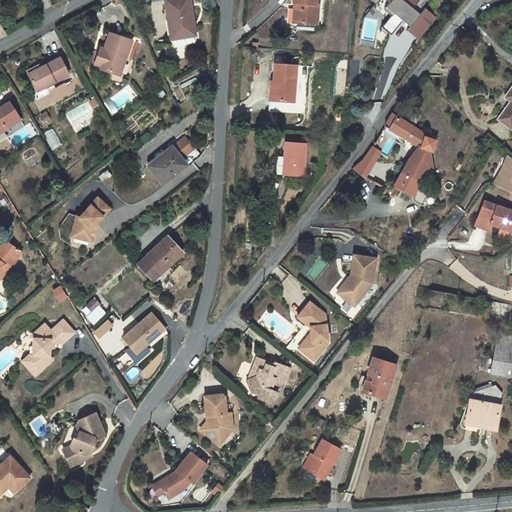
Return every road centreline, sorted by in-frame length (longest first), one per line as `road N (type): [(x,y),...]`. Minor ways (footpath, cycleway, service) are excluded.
road 1 (unclassified): [(478,0),(221,324),(197,343)]
road 2 (unknown): [(218,511),(459,208)]
road 3 (unclassified): [(197,343),(217,225),(231,0)]
road 4 (unclassified): [(107,511),(118,455),(197,343)]
road 5 (unclassified): [(391,511),(511,499)]
